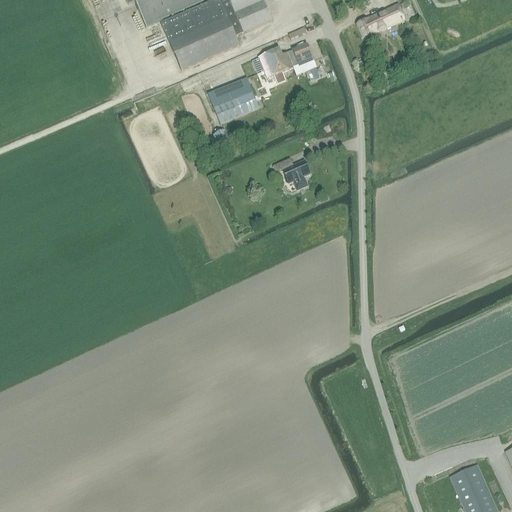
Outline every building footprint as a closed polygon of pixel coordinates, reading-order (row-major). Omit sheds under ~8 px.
[(125,0),(128,6),(135,3),(147,30),(163,24),(162,22),(203,4),(212,0),(218,0),(161,25),(182,73),(240,48),(235,38),(243,35),(272,22),(262,0),(125,0)] [(405,22),(399,6),(365,22),(358,25),(364,40),(366,39),(405,22)] [(292,53),(287,55),(293,69),(299,67),(299,68),(314,62),(309,49),(308,46),(292,53)] [(280,50),(258,59),(267,80),(274,77),(282,74),(291,70),(292,71),(294,70),(293,69),(287,55),(283,57),(280,50)] [(214,93),(208,96),(213,107),(234,99),(235,101),(214,109),(221,126),(259,110),(247,80),(231,86),(231,87),(221,91),(214,93)] [(220,153),(232,148),(225,131),(213,137),(220,153)] [(291,160),(273,168),(277,176),(283,173),(288,185),(295,182),(299,191),(307,187),(304,179),(310,176),(305,163),(294,168),(291,160)] [(464,511),(505,511),(511,509),(511,475),(503,455),(449,479),(464,511)]
